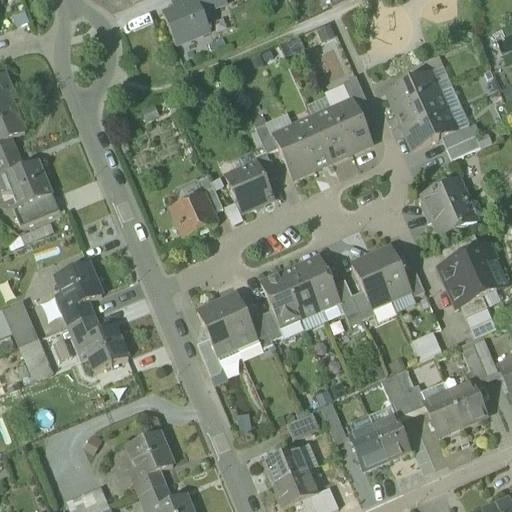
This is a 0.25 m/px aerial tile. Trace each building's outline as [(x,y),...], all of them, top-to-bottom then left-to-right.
[(208,10),(210,14),(227,8),(223,0),(191,0),(181,4),(183,11),(198,5),(201,13),(208,10)] [(326,0),(332,11),(354,2),(353,0),(326,0)] [(163,20),(175,51),(210,36),(201,13),(198,5),(183,11),(163,20)] [(335,42),(330,29),(315,35),(321,48),(335,42)] [(298,40),(279,48),(285,62),(305,54),(298,40)] [(410,73),(415,84),(430,77),(443,71),(438,60),(410,73)] [(443,71),(430,77),(439,97),(452,91),(443,71)] [(386,97),(395,116),(439,97),(430,77),(415,84),(386,97)] [(0,109),(10,105),(11,106),(17,104),(16,102),(6,80),(7,80),(6,78),(0,80),(0,109)] [(352,105),(356,116),(368,111),(355,82),(342,87),(343,90),(350,106),(352,105)] [(326,102),(331,114),(351,158),(371,149),(356,116),(352,105),(350,106),(343,90),(324,99),(326,102)] [(508,112),(511,109),(511,90),(501,95),(508,112)] [(460,111),(452,91),(439,97),(447,117),(460,111)] [(395,116),(403,136),(447,117),(439,97),(395,116)] [(331,114),(326,102),(306,110),(312,123),(331,114)] [(24,138),(11,106),(10,105),(0,109),(0,164),(10,161),(4,146),(12,143),(24,138)] [(469,131),(460,111),(447,117),(456,137),(469,131)] [(331,114),(312,123),(331,167),(351,158),(331,114)] [(456,137),(447,117),(403,136),(412,156),(441,144),(456,137)] [(272,141),(293,132),(287,119),(266,128),(271,141),(272,141)] [(312,123),(293,132),(312,176),(331,167),(312,123)] [(255,133),(265,157),(266,159),(277,154),(271,141),(266,128),(255,133)] [(456,137),(441,144),(446,154),(475,141),(481,139),(476,128),(469,131),(456,137)] [(292,185),(312,176),(293,132),(272,141),(292,185)] [(446,154),(451,165),(480,152),(475,141),(446,154)] [(4,146),(10,161),(18,157),(12,143),(4,146)] [(24,172),(18,157),(10,161),(16,176),(24,172)] [(277,183),(266,159),(265,157),(254,162),(257,168),(257,167),(266,188),(277,183)] [(0,164),(0,177),(1,177),(10,199),(16,214),(16,215),(49,201),(49,200),(36,168),(24,172),(16,176),(10,161),(0,164)] [(224,182),(240,218),(273,204),(266,188),(257,167),(257,168),(224,182)] [(0,195),(1,198),(10,199),(1,177),(0,177),(0,195)] [(203,199),(212,219),(223,214),(222,212),(208,181),(197,186),(203,199)] [(422,202),(440,243),(477,226),(480,218),(476,210),(468,207),(459,186),(451,183),(445,186),(443,193),(422,202)] [(170,213),(184,244),(217,229),(212,219),(203,199),(170,213)] [(13,215),(20,233),(58,217),(51,200),(49,200),(49,201),(16,215),(16,214),(13,215)] [(233,207),(222,212),(223,214),(230,230),(241,225),(233,207)] [(50,228),(20,240),(25,252),(55,240),(50,228)] [(11,258),(25,252),(20,240),(6,246),(11,258)] [(441,255),(447,269),(480,254),(474,240),(441,255)] [(391,252),(371,261),(391,305),(410,296),(411,296),(404,281),(391,252)] [(438,273),(456,314),(460,312),(482,302),(508,291),(495,264),(491,266),(485,252),(480,254),(447,269),(438,273)] [(372,313),(391,305),(371,261),(351,270),(363,297),(371,314),(372,313)] [(320,262),(300,271),(319,315),(339,306),(332,290),(320,262)] [(64,321),(68,332),(86,325),(80,311),(89,307),(101,302),(87,269),(54,283),(60,299),(69,319),(64,321)] [(300,271),(280,280),(300,323),(319,315),(300,271)] [(410,296),(413,302),(425,297),(415,276),(404,281),(411,296),(410,296)] [(272,315),(280,332),(300,323),(280,280),(260,288),(272,315)] [(351,332),(362,326),(351,302),(344,284),(332,290),(339,306),(344,317),(351,332)] [(410,296),(391,305),(397,318),(416,309),(413,302),(410,296)] [(351,302),(362,326),(375,321),(372,313),(371,314),(363,297),(351,302)] [(69,319),(60,299),(55,301),(64,321),(69,319)] [(237,299),(217,308),(236,352),(256,343),(248,323),(237,299)] [(460,312),(465,323),(486,313),(487,313),(482,302),(460,312)] [(339,306),(319,315),(324,325),(344,317),(339,306)] [(3,315),(10,331),(29,323),(22,307),(3,315)] [(80,311),(86,325),(95,321),(89,307),(80,311)] [(241,363),(236,352),(217,308),(197,317),(203,331),(209,344),(221,372),(241,363)] [(465,323),(470,334),(491,324),(486,313),(465,323)] [(10,331),(3,315),(0,316),(0,343),(13,338),(10,331)] [(272,315),(260,320),(271,346),(283,341),(279,333),(280,332),(272,315)] [(300,323),(305,336),(325,328),(324,325),(319,315),(300,323)] [(272,349),(271,346),(260,320),(259,319),(248,323),(256,343),(261,354),(272,349)] [(101,336),(95,321),(86,325),(92,340),(101,336)] [(38,345),(29,323),(10,331),(13,338),(19,353),(38,345)] [(305,336),(300,323),(280,332),(279,333),(283,341),(285,345),(305,336)] [(496,335),(491,324),(470,334),(475,344),(485,340),(496,335)] [(92,340),(86,325),(68,332),(73,343),(79,341),(85,356),(94,377),(127,364),(113,331),(101,336),(92,340)] [(209,344),(203,331),(200,332),(195,346),(197,349),(209,344)] [(58,371),(76,363),(64,335),(46,343),(58,371)] [(411,347),(416,358),(437,348),(433,337),(411,347)] [(475,344),(471,347),(487,386),(502,380),(498,371),(485,340),(475,344)] [(79,341),(73,343),(79,358),(85,356),(79,341)] [(236,352),(241,363),(261,354),(256,343),(236,352)] [(197,349),(210,383),(220,379),(222,373),(221,372),(209,344),(197,349)] [(19,353),(28,375),(47,367),(38,345),(19,353)] [(473,392),(487,386),(471,347),(456,353),(471,389),(473,392)] [(442,359),(437,348),(416,358),(421,369),(433,363),(441,360),(442,359)] [(511,404),(511,365),(498,371),(502,380),(511,404)] [(28,375),(34,387),(52,379),(47,367),(28,375)] [(364,375),(370,389),(385,382),(379,368),(364,375)] [(396,380),(401,392),(411,388),(405,376),(396,380)] [(397,423),(411,417),(401,392),(396,380),(381,386),(392,411),(396,422),(397,423)] [(342,387),(330,392),(336,404),(347,399),(342,387)] [(420,397),(425,408),(448,398),(443,387),(420,397)] [(411,388),(401,392),(411,417),(422,412),(411,388)] [(471,389),(448,398),(462,432),(485,423),(473,392),(471,389)] [(315,401),(320,412),(332,407),(327,395),(315,401)] [(439,442),(462,432),(448,398),(425,408),(439,442)] [(321,413),(325,425),(337,420),(332,408),(321,413)] [(368,421),(373,431),(396,422),(392,411),(368,421)] [(285,429),(292,446),(317,435),(309,418),(285,429)] [(252,438),(249,419),(236,421),(239,440),(252,438)] [(325,425),(335,448),(347,444),(337,420),(325,425)] [(396,422),(373,431),(387,466),(411,456),(397,423),(396,422)] [(364,476),(387,466),(373,431),(350,441),(364,476)] [(135,489),(140,502),(159,494),(153,480),(161,477),(172,472),(158,437),(126,451),(141,487),(135,489)] [(93,460),(102,444),(91,439),(83,455),(93,460)] [(297,453),(307,476),(318,472),(308,449),(297,453)] [(263,468),(273,491),(307,476),(297,453),(263,468)] [(317,500),(307,476),(273,491),(281,511),(287,511),(304,505),(317,500)] [(153,480),(159,494),(166,491),(161,477),(153,480)] [(172,505),(166,491),(159,494),(165,508),(172,505)] [(81,501),(85,511),(107,511),(100,493),(81,501)] [(140,502),(144,511),(145,511),(150,510),(150,511),(189,511),(185,500),(172,505),(165,508),(159,494),(140,502)] [(304,505),(307,511),(337,511),(330,494),(317,500),(304,505)] [(67,511),(85,511),(81,501),(71,505),(65,507),(67,511)] [(511,511),(511,502),(495,510),(495,511),(511,511)]
